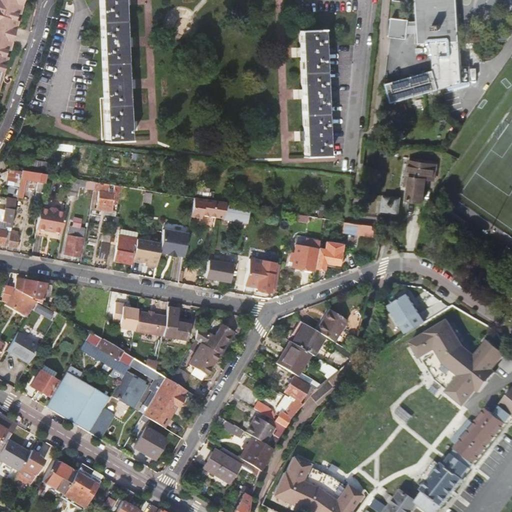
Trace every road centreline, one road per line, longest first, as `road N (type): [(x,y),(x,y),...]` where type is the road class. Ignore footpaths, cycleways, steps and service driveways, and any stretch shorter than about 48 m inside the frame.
road 1 (residential): [(0,258),(268,311)]
road 2 (residential): [(268,311),(350,276),(404,265),(511,329)]
road 3 (residential): [(161,492),(268,311)]
road 4 (residential): [(0,397),(161,492)]
road 5 (residential): [(365,0),(351,168)]
road 6 (residential): [(0,138),(50,0)]
